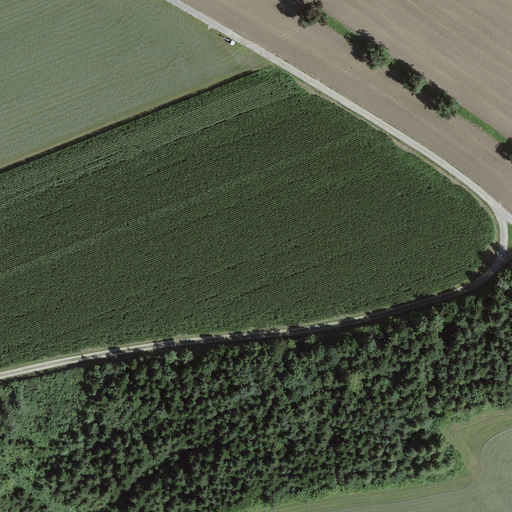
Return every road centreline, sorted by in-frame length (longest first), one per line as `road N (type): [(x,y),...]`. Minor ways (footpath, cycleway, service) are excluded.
road 1 (track): [(0,378),(157,347),(341,325),(459,292),(511,257)]
road 2 (track): [(175,0),(446,163),(511,221)]
road 3 (track): [(470,287),(432,383),(431,409),(439,417)]
